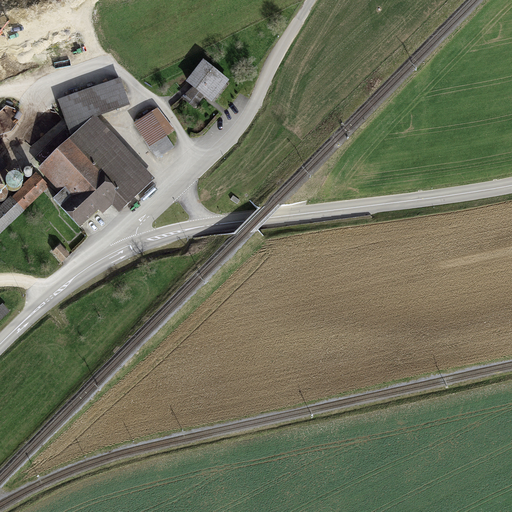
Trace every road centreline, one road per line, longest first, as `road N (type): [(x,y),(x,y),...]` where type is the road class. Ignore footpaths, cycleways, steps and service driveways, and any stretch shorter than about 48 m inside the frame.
road 1 (secondary): [(511,185),(209,224)]
road 2 (unclassified): [(183,182),(245,119),(310,0)]
road 3 (track): [(87,0),(84,15),(104,61),(165,109),(201,165)]
road 4 (secondary): [(134,244),(75,277),(0,343)]
